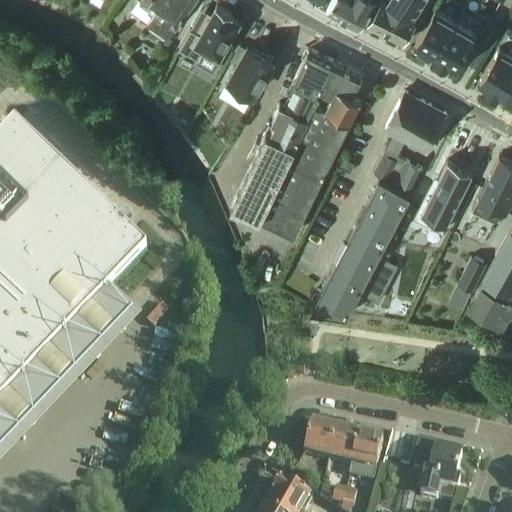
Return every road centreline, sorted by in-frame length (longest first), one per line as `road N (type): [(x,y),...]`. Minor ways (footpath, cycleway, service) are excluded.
road 1 (unknown): [(301,17),(228,190),(236,212),(269,240),(295,245),(311,233),(400,71)]
road 2 (residential): [(507,434),(294,385),(221,511)]
road 3 (tertiary): [(511,131),(268,0)]
